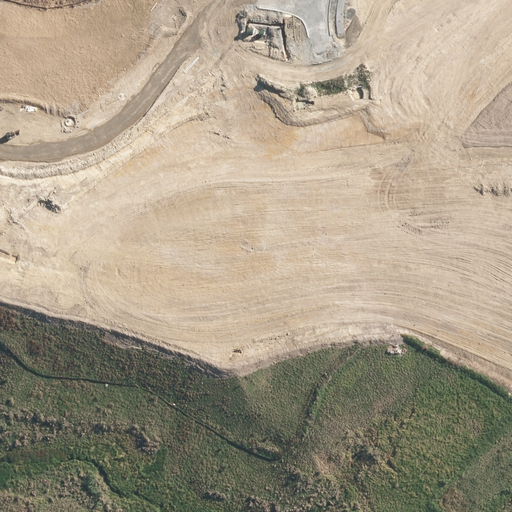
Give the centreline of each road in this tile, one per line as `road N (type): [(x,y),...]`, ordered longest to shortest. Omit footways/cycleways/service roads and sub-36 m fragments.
road 1 (secondary): [(0,404),(244,240),(308,207),(450,182),(511,187)]
road 2 (secondary): [(511,231),(450,224),(356,234),(281,261),(0,438)]
road 3 (unknown): [(317,37),(356,234)]
